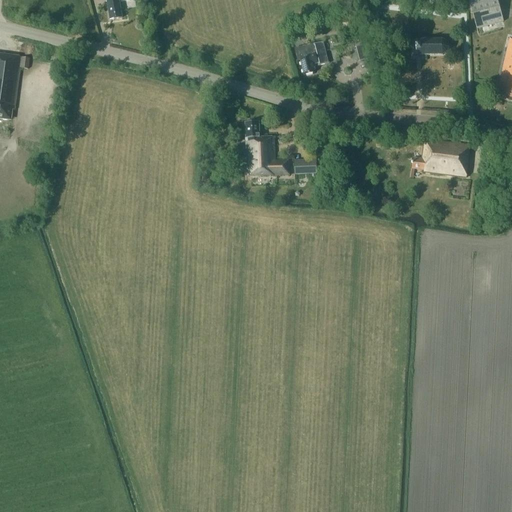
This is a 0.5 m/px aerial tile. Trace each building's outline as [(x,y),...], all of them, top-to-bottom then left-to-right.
[(108,4),(111,21),(123,19),(120,3),(130,1),(130,0),(108,0),(109,3),(108,4)] [(503,23),(497,0),(475,0),(470,1),(477,30),(503,23)] [(498,85),(501,85),(497,99),(511,102),(511,36),(511,39),(509,38),(498,85)] [(417,50),(417,56),(443,56),(448,53),(450,47),(448,43),(443,40),(417,40),(417,46),(417,50)] [(298,49),(301,61),(304,76),(314,73),(313,65),(318,64),(318,66),(327,64),(321,43),(298,49)] [(356,47),(360,61),(371,58),(368,44),(356,47)] [(0,120),(11,122),(12,110),(14,111),(20,69),(29,70),(30,61),(22,60),(22,59),(0,56),(0,120)] [(246,124),(248,176),(290,175),(290,160),(276,161),(275,137),(259,137),(259,123),(246,124)] [(424,139),(422,160),(413,158),(412,169),(424,170),(423,172),(466,178),(471,146),(424,139)] [(316,162),(294,164),(294,176),(310,175),(316,174),(316,162)]
